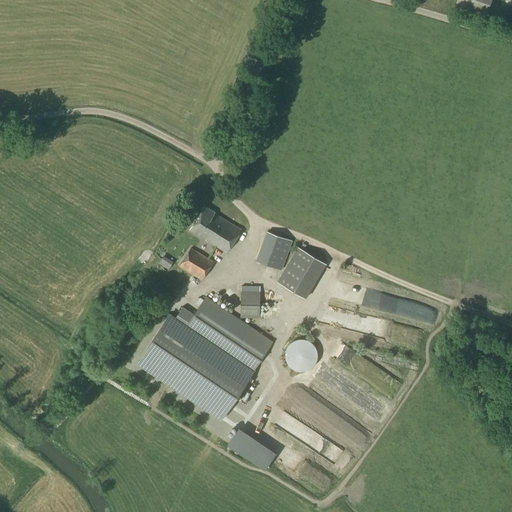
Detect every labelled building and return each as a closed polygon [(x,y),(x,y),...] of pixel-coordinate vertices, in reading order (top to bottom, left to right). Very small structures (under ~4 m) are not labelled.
[(463,0),(460,8),(489,19),(496,0),(463,0)] [(227,253),(241,230),(214,213),(215,212),(204,206),(190,230),(227,253)] [(281,270),(291,241),(267,233),(256,261),(281,270)] [(305,298),(326,264),(298,247),(277,282),(305,298)] [(202,281),(213,262),(190,248),(178,267),(202,281)] [(259,319),(260,291),(240,291),(240,318),(259,319)] [(272,342),(205,297),(194,314),(182,307),(175,318),(169,313),(135,364),(220,421),(254,370),(272,342)] [(301,372),(304,372),(306,371),(309,370),(311,368),(313,367),(314,365),(316,363),(317,360),(317,358),(317,355),(317,353),(316,350),(316,348),(314,346),(313,344),(311,342),(308,341),(306,340),(304,340),(301,339),(299,340),(296,340),(294,341),(292,342),(290,344),(288,346),(287,348),(286,351),(285,353),(285,356),(285,358),(286,360),(287,363),(288,365),(290,367),(291,368),(294,370),(296,371),(299,372),(301,372)] [(233,436),(227,445),(264,470),(276,453),(244,431),(239,440),(233,436)]
